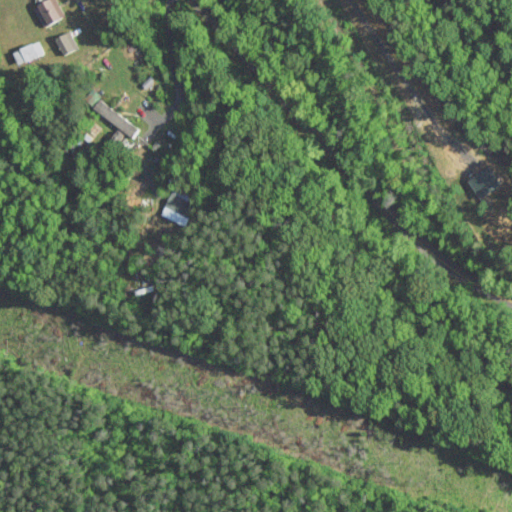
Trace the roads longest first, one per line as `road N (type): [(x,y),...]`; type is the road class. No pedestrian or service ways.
road 1 (tertiary): [(195,0),(412,237),(511,303)]
road 2 (residential): [(81,0),(131,112)]
